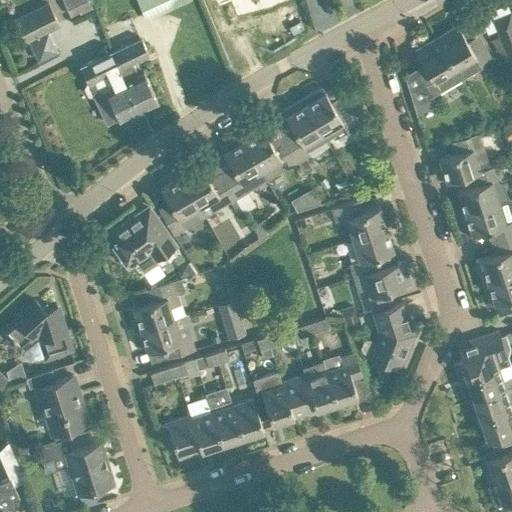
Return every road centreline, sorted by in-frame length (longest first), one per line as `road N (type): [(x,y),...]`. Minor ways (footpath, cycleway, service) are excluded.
road 1 (residential): [(405,425),(450,310),(360,26)]
road 2 (unclassified): [(58,227),(193,121),(360,26)]
road 3 (residential): [(148,506),(58,227)]
road 4 (residential): [(148,506),(405,425)]
road 5 (unclassified): [(58,227),(0,87)]
